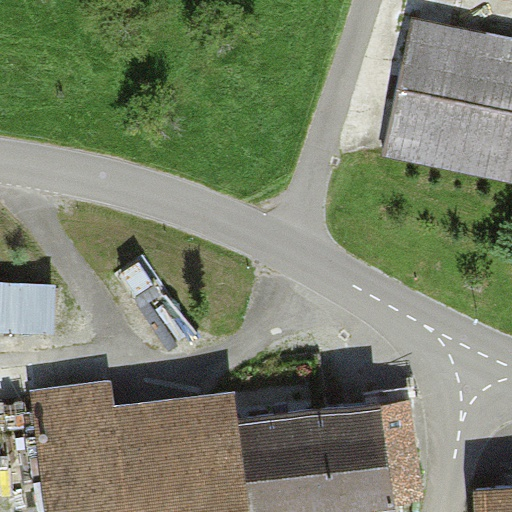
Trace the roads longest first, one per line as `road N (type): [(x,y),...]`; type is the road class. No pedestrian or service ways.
road 1 (unclassified): [(0,165),(160,196),(290,251),(430,328),(476,372)]
road 2 (track): [(290,251),(367,0)]
road 3 (unclassified): [(476,372),(443,511)]
